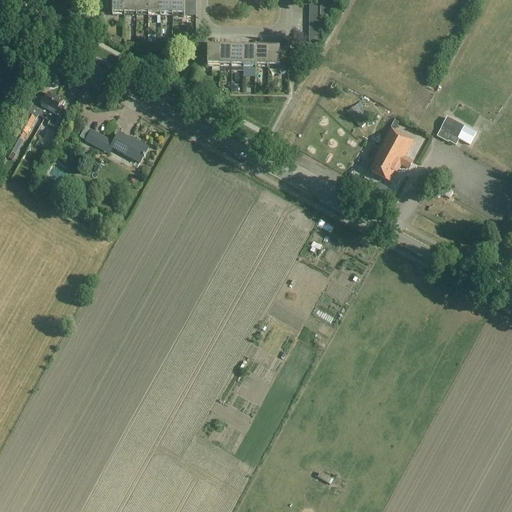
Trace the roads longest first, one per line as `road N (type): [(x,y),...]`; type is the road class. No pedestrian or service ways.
road 1 (secondary): [(511,299),(0,20)]
road 2 (residential): [(204,0),(206,30),(283,32),(283,0)]
